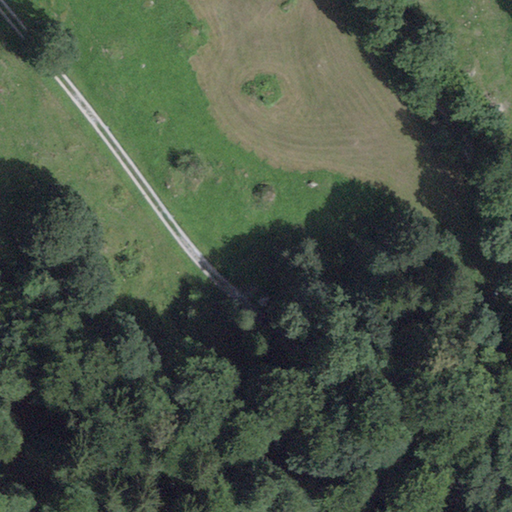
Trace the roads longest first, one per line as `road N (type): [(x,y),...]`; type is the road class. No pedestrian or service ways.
road 1 (track): [(481,511),(410,462),(204,269),(0,0)]
road 2 (track): [(510,270),(469,241),(351,0)]
road 3 (track): [(511,271),(466,146),(387,0)]
